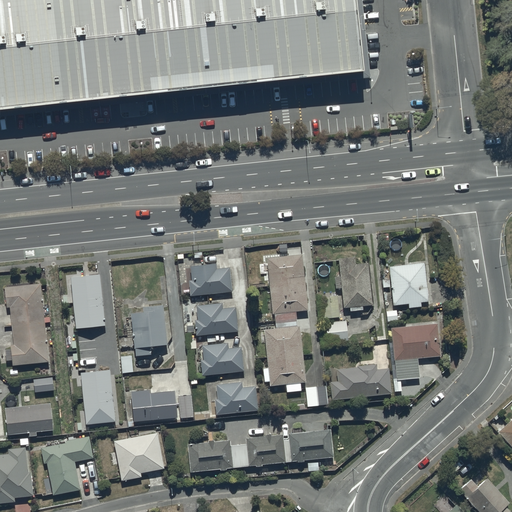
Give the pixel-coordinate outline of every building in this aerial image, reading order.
[(0,0),(0,101),(367,62),(360,0),(0,0)] [(306,383),(300,327),(297,327),(296,312),(308,311),(302,255),(266,259),(272,316),(274,315),(276,330),(264,331),(268,368),(263,369),(264,383),(269,383),(270,387),(286,386),(287,393),(301,392),(300,384),(306,383)] [(372,306),(368,264),(355,265),(354,257),(338,259),(340,278),(335,278),(336,290),(341,289),(344,309),(350,308),(351,313),(364,311),(363,307),(372,306)] [(425,263),(389,268),(390,279),(383,280),(384,289),(391,288),(393,307),(408,305),(409,309),(421,307),(421,303),(430,302),(425,263)] [(188,282),(190,297),(233,292),(230,268),(217,270),(216,264),(191,267),(192,281),(188,282)] [(12,361),(12,366),(48,362),(45,331),(50,330),(49,318),(44,319),(41,284),(5,288),(7,308),(9,308),(13,345),(10,345),(10,347),(5,348),(6,362),(12,361)] [(339,318),(337,296),(321,298),(323,319),(339,318)] [(167,347),(163,306),(162,306),(161,303),(148,305),(148,307),(143,308),(144,314),(132,315),(136,357),(151,355),(150,348),(167,347)] [(194,321),(196,337),(238,332),(235,308),(223,309),(222,303),(196,306),(198,321),(194,321)] [(92,352),(91,349),(108,347),(105,312),(82,314),(82,315),(67,316),(67,322),(66,323),(66,324),(63,324),(66,354),(73,353),(73,352),(84,351),(84,353),(92,352)] [(348,342),(346,321),(325,323),(327,344),(348,342)] [(437,325),(391,329),(392,341),(389,341),(392,380),(394,379),(394,387),(408,385),(407,380),(419,379),(418,359),(441,357),(437,325)] [(200,361),(202,376),(244,372),(241,347),(228,349),(228,343),(202,346),(203,361),(200,361)] [(133,373),(131,356),(121,357),(122,374),(133,373)] [(330,383),(332,401),(392,394),(389,369),(377,370),(376,370),(375,365),(357,367),(357,368),(337,370),(338,382),(330,383)] [(33,379),(34,393),(54,391),(53,378),(33,379)] [(207,405),(193,407),(194,414),(207,412),(208,415),(216,414),(216,416),(258,411),(256,387),(242,389),(242,382),(216,385),(218,399),(215,399),(215,401),(207,402),(207,405)] [(326,405),(324,386),(305,388),(307,407),(326,405)] [(131,393),(134,422),(177,418),(175,392),(150,394),(149,391),(131,393)] [(191,395),(178,396),(180,419),(193,418),(191,395)] [(4,410),(7,436),(29,433),(30,437),(37,436),(37,433),(52,431),(49,404),(4,410)] [(122,405),(91,408),(94,430),(125,426),(122,405)] [(511,420),(498,434),(511,449),(511,420)] [(187,445),(190,473),(220,470),(220,471),(226,471),(226,469),(255,466),(255,467),(262,467),(262,466),(297,462),(297,463),(304,463),(304,461),(334,458),(331,430),(301,433),(301,429),(292,429),(293,434),(288,435),(288,440),(283,441),(283,436),(271,437),(271,435),(265,435),(265,437),(246,439),(246,445),(230,446),(230,440),(215,442),(215,441),(209,441),(209,442),(187,445)] [(157,433),(113,441),(121,481),(141,478),(140,474),(164,469),(157,433)] [(89,437),(40,448),(44,465),(46,465),(53,496),(81,490),(75,463),(94,458),(89,437)] [(0,504),(15,503),(15,499),(33,497),(31,473),(28,473),(25,448),(8,450),(8,455),(0,455),(0,504)] [(510,505),(486,479),(477,487),(471,481),(459,492),(477,511),(510,511),(506,508),(510,505)]
